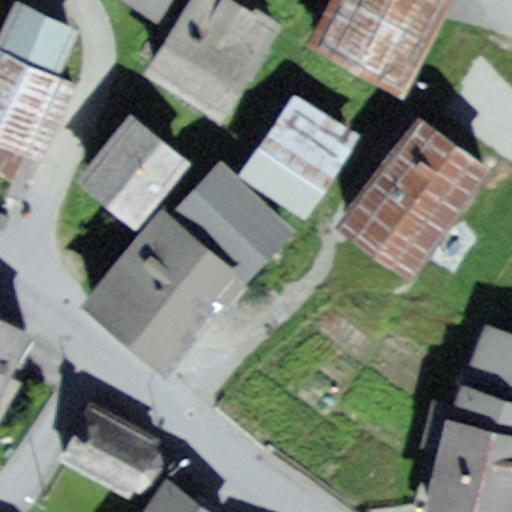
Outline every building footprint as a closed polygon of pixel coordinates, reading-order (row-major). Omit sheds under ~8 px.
[(6,0),(4,0),(0,9),(0,52),(44,73),(56,49),(66,27),(6,0)] [(159,0),(134,0),(153,11),(159,0)] [(281,25),(239,0),(185,0),(143,70),(224,118),(254,64),(281,25)] [(433,0),(306,0),(289,33),(328,53),(388,85),(433,0)] [(44,73),(0,52),(0,145),(28,158),(63,82),(44,73)] [(358,125),(294,84),(240,165),(304,207),(333,164),(358,125)] [(497,165),(423,107),(404,131),(336,217),(410,275),(497,165)] [(179,157),(124,115),(74,181),(96,198),(128,222),(179,157)] [(291,221),(218,150),(171,198),(245,269),(270,243),(291,221)] [(244,272),(161,199),(80,291),(163,363),(218,302),(244,272)] [(511,315),(491,310),(466,406),(511,418),(511,315)] [(0,386),(30,327),(0,311),(0,386)] [(511,511),(511,418),(466,406),(446,401),(418,511),(420,511),(511,511)] [(156,443),(92,408),(79,432),(63,461),(127,495),(132,487),(139,491),(150,486),(160,468),(159,456),(151,452),(156,443)] [(214,511),(201,503),(164,478),(140,511),(214,511)]
